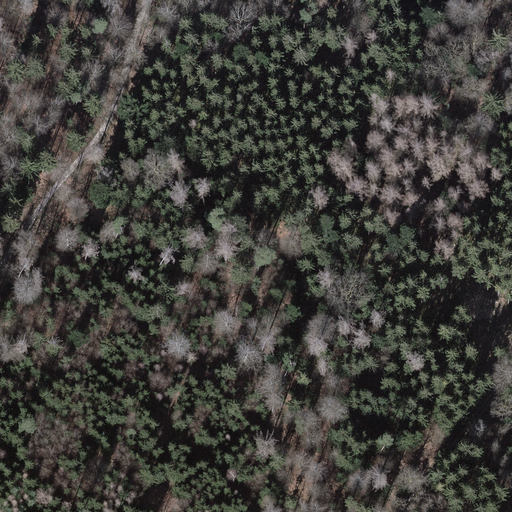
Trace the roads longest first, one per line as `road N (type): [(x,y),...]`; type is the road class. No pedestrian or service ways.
road 1 (track): [(156,0),(138,72),(0,259)]
road 2 (track): [(511,372),(408,511)]
